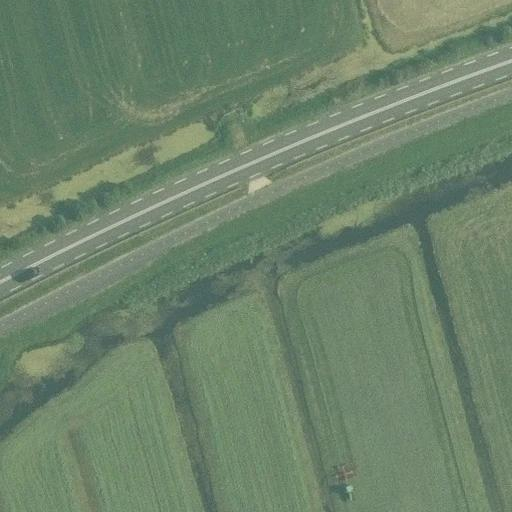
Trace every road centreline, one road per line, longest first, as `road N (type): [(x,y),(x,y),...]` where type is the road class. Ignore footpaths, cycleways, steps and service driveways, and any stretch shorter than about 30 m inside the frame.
road 1 (unclassified): [(0,328),(266,196),(511,96)]
road 2 (primary): [(0,284),(222,177),(511,63)]
road 3 (track): [(250,165),(195,0)]
